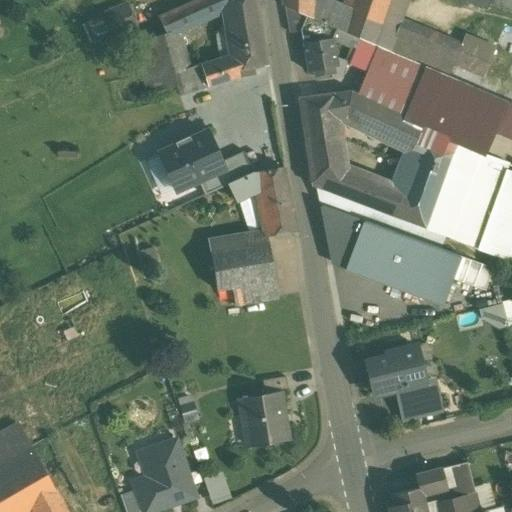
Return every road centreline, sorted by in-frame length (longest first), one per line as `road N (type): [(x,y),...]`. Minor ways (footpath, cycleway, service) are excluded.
road 1 (tertiary): [(266,0),(347,472)]
road 2 (residential): [(347,472),(511,426)]
